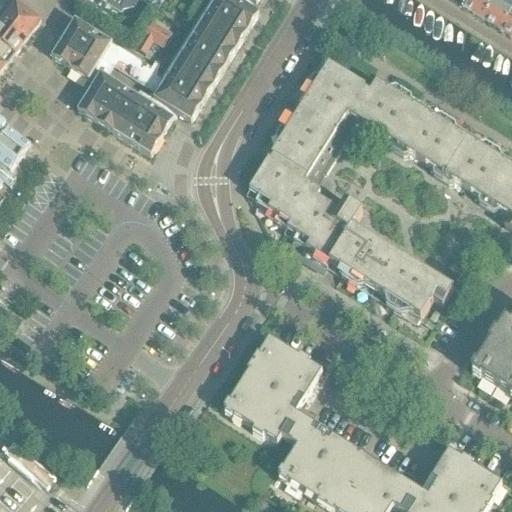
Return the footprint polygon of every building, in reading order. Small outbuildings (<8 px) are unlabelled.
[(75,26),(52,63),(70,74),(94,89),(78,116),(102,131),(126,146),(151,161),(177,119),(191,128),(202,110),(213,91),(224,73),(236,55),(247,37),(258,19),(251,14),(260,1),(260,0),(217,0),(217,1),(209,14),(198,32),(187,50),(176,68),(165,86),(153,105),(150,110),(125,94),(95,75),(111,49),(93,37),(75,26)] [(91,0),(93,1),(120,17),(122,14),(133,12),(137,5),(148,12),(155,15),(163,0),(91,0)] [(467,0),(462,10),(484,24),(495,4),(488,0),(467,0)] [(488,0),(495,4),(484,24),(500,34),(510,18),(501,12),(507,1),(505,0),(488,0)] [(511,0),(507,0),(507,1),(501,12),(510,18),(500,34),(511,41),(511,0)] [(9,3),(0,15),(0,25),(1,26),(27,46),(40,29),(15,9),(16,8),(9,3)] [(95,22),(108,30),(113,22),(101,14),(95,22)] [(0,25),(0,51),(14,62),(27,46),(1,26),(0,25)] [(152,29),(137,54),(144,58),(151,45),(161,51),(168,39),(152,29)] [(0,51),(0,79),(14,62),(0,51)] [(156,77),(117,52),(107,68),(147,92),(156,77)] [(336,153),(351,130),(354,125),(389,147),(387,149),(388,153),(402,162),(407,161),(408,159),(433,175),(432,177),(433,181),(448,190),(452,189),(454,187),(479,203),(477,205),(478,209),(492,218),(497,217),(498,215),(509,222),(503,232),(511,237),(511,172),(502,166),(500,157),(485,148),(476,150),(457,138),(454,129),(440,120),(431,122),(412,110),(410,101),(395,92),(386,94),(376,88),(369,98),(363,95),(364,92),(327,69),(321,80),(312,82),(303,97),(305,106),(293,125),(284,127),(275,142),(277,151),(248,197),(258,203),(255,208),(277,222),(274,228),(296,242),(293,247),(304,254),(300,261),(323,275),(327,268),(338,276),(341,284),(355,294),(365,292),(383,304),(385,312),(400,322),(409,320),(419,326),(432,306),(442,312),(452,296),(429,281),(430,279),(429,274),(415,266),(410,267),(409,269),(384,253),(385,251),(384,246),(370,238),(366,239),(365,241),(352,233),(362,218),(344,207),(341,211),(311,193),(322,176),(326,179),(340,156),(336,153)] [(0,128),(0,191),(1,191),(0,189),(0,188),(8,178),(10,179),(31,152),(0,128)] [(470,235),(462,248),(478,258),(487,244),(470,235)] [(428,322),(433,326),(438,317),(433,314),(428,322)] [(511,324),(510,328),(503,324),(470,377),(511,402),(511,324)] [(325,511),(358,459),(295,420),(321,378),(269,345),(224,417),(276,449),(280,443),(296,453),(278,482),(325,511)] [(422,499),(358,459),(325,511),(483,511),(498,489),(448,458),(422,499)]
